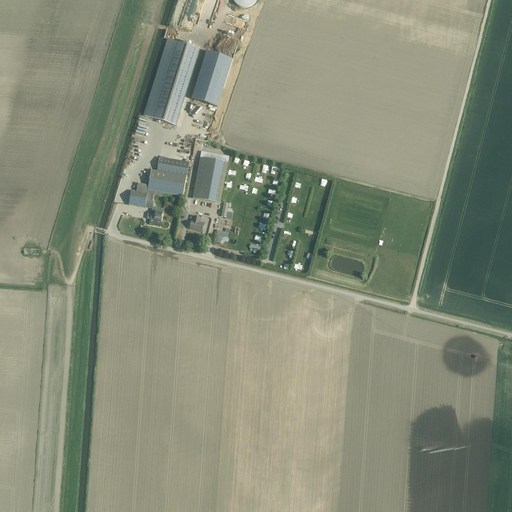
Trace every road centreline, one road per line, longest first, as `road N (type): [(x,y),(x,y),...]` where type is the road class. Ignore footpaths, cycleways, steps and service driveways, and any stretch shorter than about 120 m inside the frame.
road 1 (unclassified): [(511,334),(94,231)]
road 2 (track): [(410,308),(490,0)]
